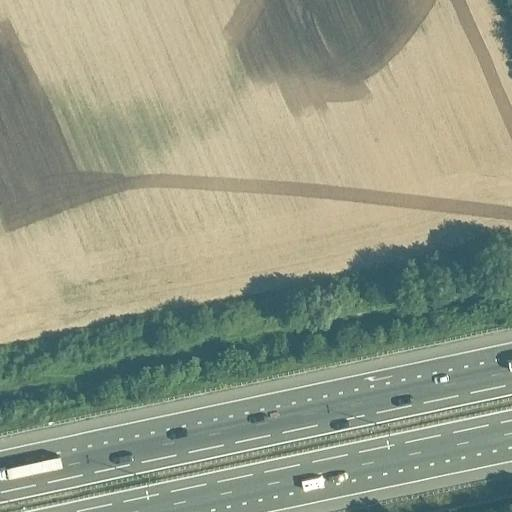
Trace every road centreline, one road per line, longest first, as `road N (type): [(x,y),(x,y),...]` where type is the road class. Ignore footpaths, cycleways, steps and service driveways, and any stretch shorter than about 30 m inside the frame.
road 1 (track): [(511,280),(0,393)]
road 2 (motorway): [(511,371),(0,479)]
road 3 (motorway): [(145,511),(511,434)]
